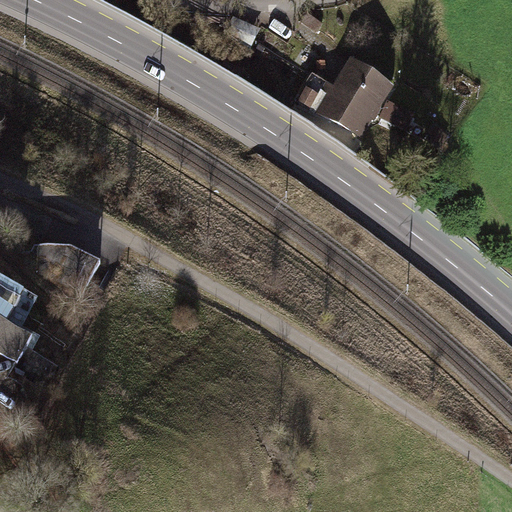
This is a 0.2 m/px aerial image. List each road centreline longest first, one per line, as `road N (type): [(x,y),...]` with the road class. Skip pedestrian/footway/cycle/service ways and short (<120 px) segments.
road 1 (residential): [(0,176),(264,313),(511,479)]
road 2 (primary): [(511,312),(266,126),(35,0)]
